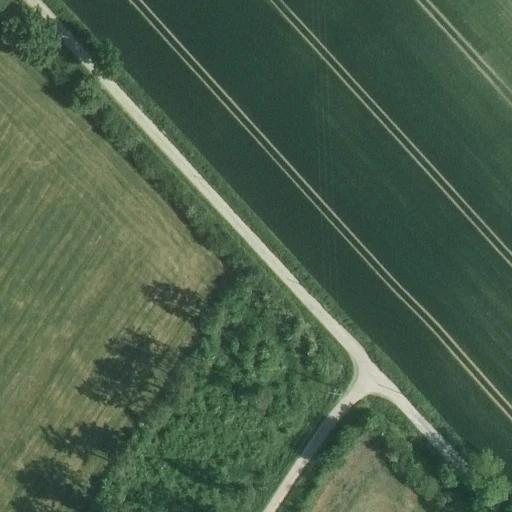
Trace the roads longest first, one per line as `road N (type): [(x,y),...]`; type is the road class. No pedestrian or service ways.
road 1 (unclassified): [(375,372),(32,0)]
road 2 (unclassified): [(502,511),(375,372)]
road 3 (unclassified): [(273,511),(336,415),(375,372)]
